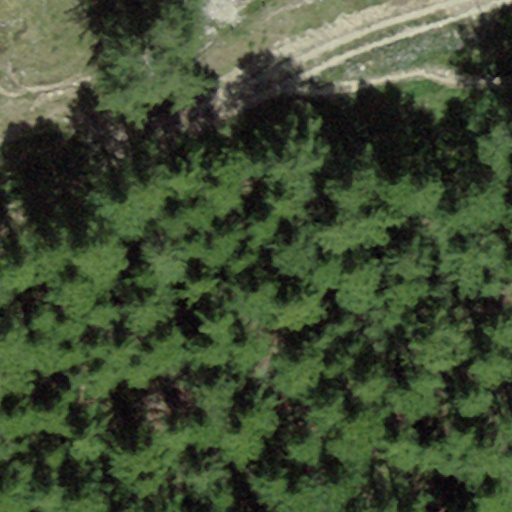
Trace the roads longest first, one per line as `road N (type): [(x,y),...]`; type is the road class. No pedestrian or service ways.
road 1 (track): [(137,88),(408,0)]
road 2 (track): [(0,133),(137,88)]
